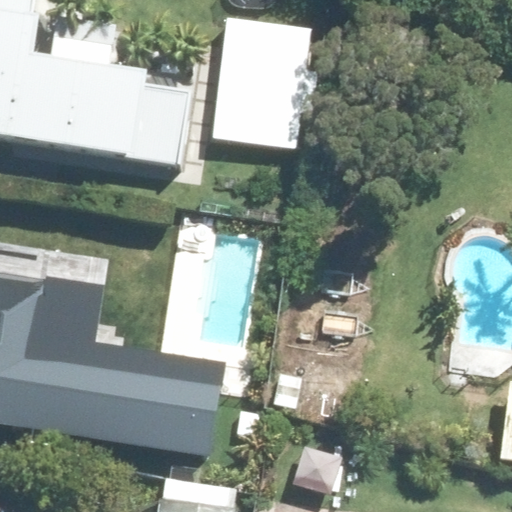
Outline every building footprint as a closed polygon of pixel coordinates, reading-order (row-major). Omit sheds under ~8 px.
[(307,74),(299,73),(304,33),(223,24),(208,145),(193,143),(188,194),(284,206),(295,110),(302,110),(307,74)] [(0,64),(0,137),(7,139),(5,156),(52,163),(56,142),(42,140),(52,72),(0,64)] [(309,409),(362,414),(382,239),(330,233),(317,351),(302,350),(297,381),(312,381),(309,409)] [(0,424),(36,428),(53,260),(0,254),(0,424)] [(212,348),(145,343),(138,453),(205,457),(212,348)] [(240,393),(235,427),(254,430),(259,396),(240,393)]
